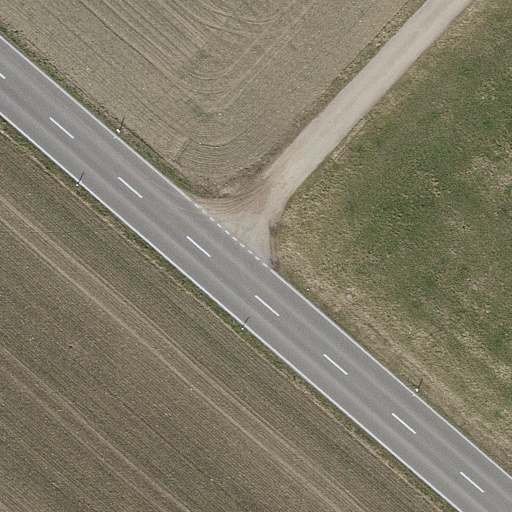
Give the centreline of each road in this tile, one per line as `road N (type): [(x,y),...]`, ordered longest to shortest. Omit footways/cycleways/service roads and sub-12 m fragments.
road 1 (tertiary): [(504,511),(0,74)]
road 2 (track): [(467,0),(219,267)]
